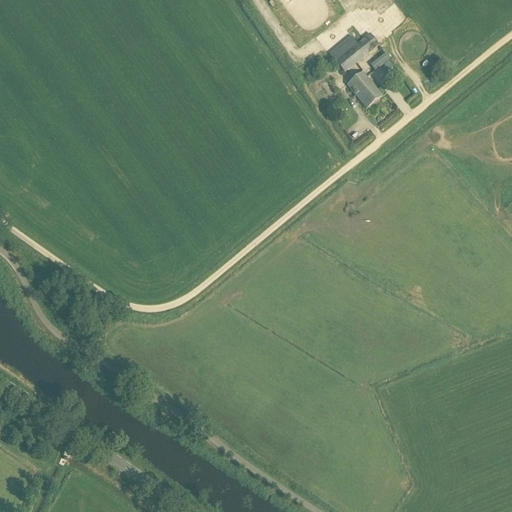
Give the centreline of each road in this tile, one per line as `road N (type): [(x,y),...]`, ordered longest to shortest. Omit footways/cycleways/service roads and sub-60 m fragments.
road 1 (track): [(0,222),(131,308),(180,305),(511,36)]
road 2 (unclassified): [(317,511),(52,329),(0,250)]
road 3 (secondary): [(188,511),(0,382)]
